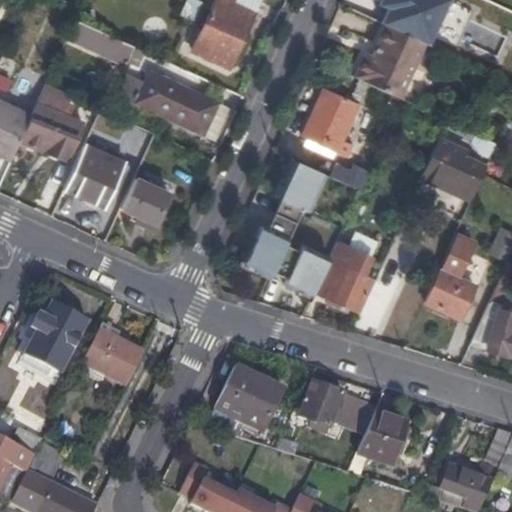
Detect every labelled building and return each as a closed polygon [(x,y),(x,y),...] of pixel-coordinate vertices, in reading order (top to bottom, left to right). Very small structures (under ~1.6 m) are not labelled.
[(232,0),(214,0),(192,50),(227,66),(251,13),(231,3),(232,0)] [(232,0),(231,3),(251,13),(257,0),(232,0)] [(353,81),(399,102),(425,45),(386,27),(371,59),(364,56),(353,81)] [(124,63),(131,46),(96,30),(88,47),(124,63)] [(472,52),(468,61),(486,69),(489,60),(472,52)] [(0,90),(9,92),(13,64),(8,63),(6,78),(0,77),(0,90)] [(215,102),(148,72),(134,101),(201,132),(215,102)] [(511,100),(511,84),(502,80),(490,107),(506,114),(511,100)] [(323,91),(302,138),(347,160),(353,147),(342,142),(358,106),(323,91)] [(33,123),(54,130),(47,147),(67,156),(80,124),(59,116),(60,115),(40,107),(33,123)] [(0,162),(6,165),(26,122),(0,110),(0,162)] [(481,139),(477,137),(471,148),(476,154),(489,160),(496,146),(481,139)] [(462,151),(437,140),(421,176),(463,195),(476,164),(460,156),(462,151)] [(81,148),(62,190),(103,209),(121,167),(81,148)] [(324,177),(291,162),(274,197),(307,212),(324,177)] [(486,168),(476,164),(463,195),(472,199),(482,176),(486,168)] [(332,181),(355,191),(361,178),(338,167),(332,181)] [(133,179),(119,208),(138,217),(136,222),(153,230),(168,195),(133,179)] [(288,239),(261,227),(242,268),(269,281),(288,239)] [(490,256),(506,263),(511,249),(511,235),(502,231),(490,256)] [(356,235),(350,249),(373,260),(380,247),(356,235)] [(453,239),(424,302),(460,319),(475,288),(454,278),(463,257),(466,245),(453,239)] [(350,249),(337,243),(330,260),(314,295),(357,315),(374,278),(367,275),(373,260),(350,249)] [(330,260),(301,247),(283,286),(313,299),(314,295),(330,260)] [(511,284),(511,265),(506,263),(493,292),(505,297),(506,298),(511,284)] [(390,277),(379,272),(359,313),(370,318),(390,277)] [(493,292),(471,342),(488,347),(487,352),(503,358),(505,353),(511,355),(511,331),(511,327),(511,317),(497,314),(505,297),(493,292)] [(22,357),(34,362),(32,367),(52,377),(61,359),(65,360),(72,347),(64,343),(68,335),(76,339),(85,322),(50,304),(22,357)] [(79,364),(123,385),(139,353),(96,331),(79,364)] [(233,368),(215,407),(262,429),(281,389),(233,368)] [(329,424),(334,425),(336,419),(332,417),(340,394),(310,383),(297,418),(327,429),(329,424)] [(362,436),(373,412),(375,407),(340,394),(332,417),(336,419),(334,425),(362,436)] [(362,436),(354,453),(389,465),(403,423),(373,412),(362,436)] [(8,443),(34,455),(41,441),(16,428),(8,443)] [(511,433),(498,430),(483,464),(496,470),(511,433)] [(511,433),(496,470),(494,473),(511,478),(511,433)] [(8,443),(0,438),(0,488),(11,467),(24,474),(34,455),(8,443)] [(189,504),(204,511),(225,511),(234,495),(203,480),(207,470),(193,463),(178,493),(191,499),(189,504)] [(462,506),(461,508),(474,511),(476,511),(490,482),(455,469),(454,471),(448,468),(441,490),(447,492),(445,499),(462,506)] [(28,511),(92,511),(94,508),(36,478),(21,508),(28,511)] [(289,511),(290,510),(275,503),(273,508),(236,490),(234,495),(225,511),(289,511)] [(318,511),(321,506),(298,494),(290,510),(289,511),(318,511)]
